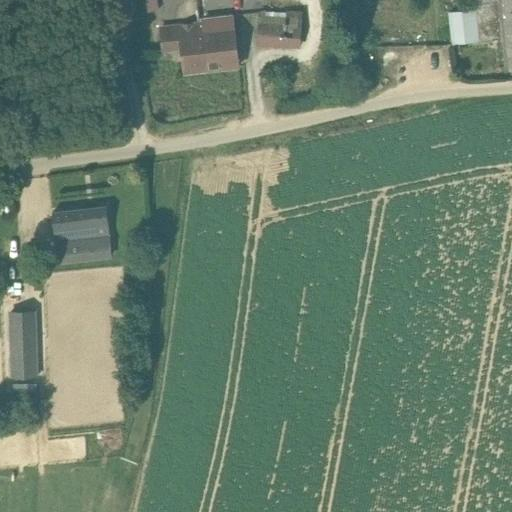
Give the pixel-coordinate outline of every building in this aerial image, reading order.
[(511,0),(472,0),(474,10),(448,13),(452,44),(477,41),(504,38),(507,68),(511,67),(511,0)] [(300,47),(301,10),(286,10),(286,14),(259,13),(258,45),(300,47)] [(239,66),(236,46),(234,31),(200,35),(198,23),(159,28),(162,50),(181,48),(184,73),(185,72),(185,68),(218,65),(219,69),(239,66)] [(108,224),(109,224),(107,207),(53,213),(56,242),(59,263),(112,257),(109,236),(108,224)] [(37,331),(9,331),(10,378),(39,377),(37,331)]
